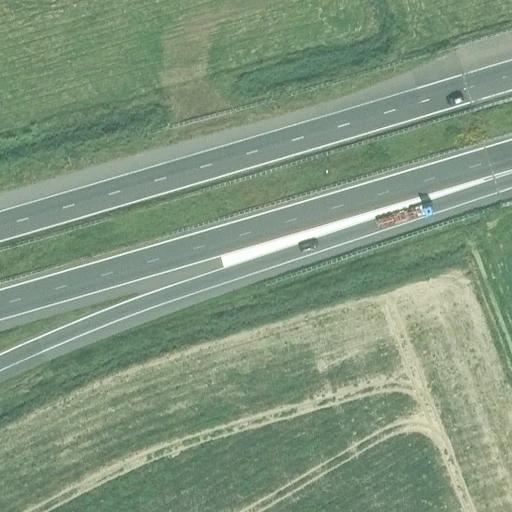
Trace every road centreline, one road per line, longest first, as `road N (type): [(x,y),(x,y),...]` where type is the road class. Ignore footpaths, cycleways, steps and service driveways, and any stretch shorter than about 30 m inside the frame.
road 1 (motorway): [(0,362),(153,299),(495,185),(511,172)]
road 2 (motorway): [(511,74),(0,226)]
road 3 (motorway): [(0,305),(511,154)]
